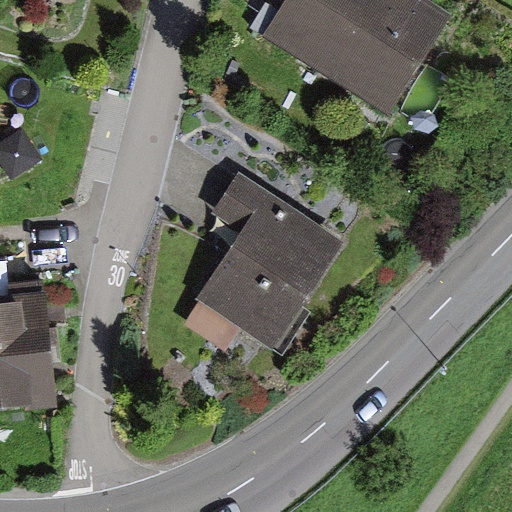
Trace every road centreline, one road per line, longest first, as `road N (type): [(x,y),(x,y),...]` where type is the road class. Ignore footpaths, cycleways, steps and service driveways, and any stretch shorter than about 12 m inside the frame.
road 1 (residential): [(184,0),(99,326),(91,426),(97,511)]
road 2 (secondary): [(511,239),(299,449),(199,511)]
